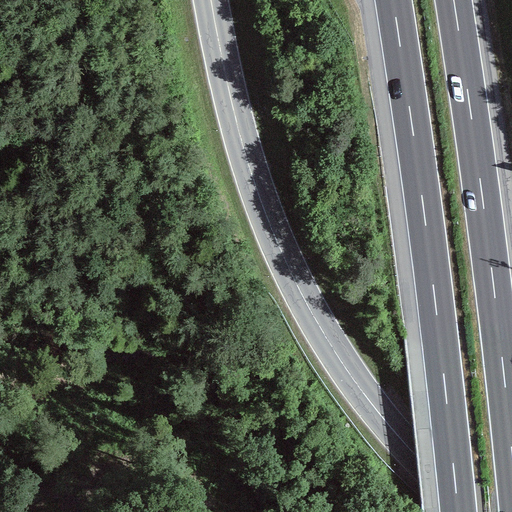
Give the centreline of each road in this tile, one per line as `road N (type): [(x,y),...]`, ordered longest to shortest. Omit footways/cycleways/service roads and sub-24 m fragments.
road 1 (secondary): [(210,0),(255,186),(301,294),(377,411),(473,511)]
road 2 (motorway): [(392,0),(457,511)]
road 3 (motorway): [(511,451),(453,0)]
